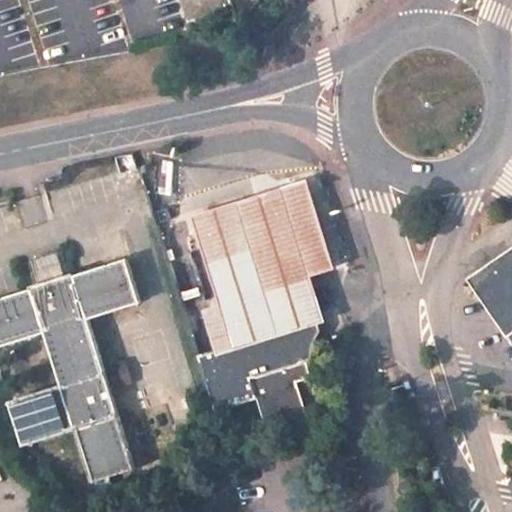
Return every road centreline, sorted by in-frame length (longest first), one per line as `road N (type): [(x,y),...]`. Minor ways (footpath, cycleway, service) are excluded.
road 1 (residential): [(364,159),(439,436),(470,480)]
road 2 (residential): [(470,480),(467,427),(440,334),(435,281),(468,175)]
road 3 (unknown): [(34,220),(54,226),(133,209),(176,358)]
road 4 (tertiary): [(365,48),(155,119)]
road 5 (tertiary): [(155,119),(267,114),(351,140)]
road 6 (tertiary): [(0,151),(155,119)]
road 7 (tertiary): [(468,175),(493,153),(508,115),(501,67),(487,47)]
